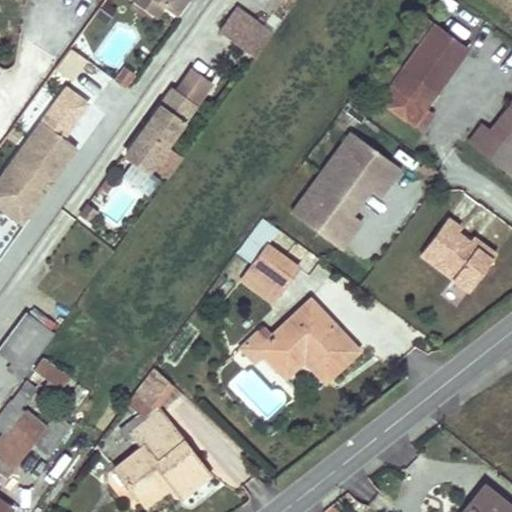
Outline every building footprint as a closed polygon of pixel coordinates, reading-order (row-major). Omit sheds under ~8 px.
[(168,6),(160,0),(137,0),(161,17),(168,6)] [(160,0),(168,6),(177,12),(186,0),(160,0)] [(219,29),(256,56),(274,31),(238,4),(219,29)] [(402,91),(413,75),(436,92),(467,50),(424,17),(380,77),(390,84),(378,100),(419,131),(431,115),(424,109),(424,108),(402,91)] [(191,64),(172,90),(195,106),(214,80),(191,64)] [(126,86),(137,73),(127,65),(116,78),(126,86)] [(436,92),(413,75),(402,91),(424,108),(436,92)] [(75,148),(62,138),(86,104),(65,88),(40,122),(5,171),(18,180),(2,202),(25,219),(76,148),(75,148)] [(172,90),(126,154),(148,171),(195,106),(172,90)] [(511,103),(492,130),(506,140),(511,131),(511,103)] [(511,131),(506,140),(492,130),(483,123),(470,141),(511,171),(511,131)] [(350,216),(369,190),(363,186),(371,175),(387,186),(399,169),(349,133),(290,214),(339,250),(351,234),(336,223),(344,212),(350,216)] [(433,156),(423,168),(432,175),(442,163),(433,156)] [(2,202),(18,180),(5,171),(0,177),(0,208),(21,224),(25,219),(2,202)] [(379,197),(387,186),(371,175),(363,186),(369,190),(379,197)] [(91,220),(97,212),(86,204),(80,213),(91,220)] [(359,223),(350,216),(344,212),(336,223),(351,234),(359,223)] [(262,218),(238,250),(255,262),(266,247),(278,230),(262,218)] [(444,218),(418,255),(467,290),(489,259),(466,242),(453,233),(457,228),(444,218)] [(466,242),(489,259),(493,253),(469,236),(466,242)] [(266,247),(255,262),(286,284),(297,268),(266,247)] [(286,284),(255,262),(241,281),(272,303),(286,284)] [(264,356),(278,372),(303,349),(309,355),(330,377),(357,352),(308,300),(268,339),(260,331),(242,349),(256,364),(264,356)] [(0,355),(0,356),(24,373),(49,339),(53,333),(29,316),(0,355)] [(43,357),(24,384),(36,393),(41,386),(57,397),(71,377),(62,372),(72,358),(56,347),(47,360),(43,357)] [(303,349),(278,372),(284,378),(304,360),(309,355),(303,349)] [(309,355),(304,360),(325,382),(330,377),(309,355)] [(170,386),(152,368),(134,392),(136,394),(148,402),(151,405),(153,404),(155,407),(170,386)] [(136,394),(127,406),(139,414),(148,402),(136,394)] [(0,414),(0,432),(5,436),(24,414),(9,403),(0,414)] [(113,470),(135,498),(164,477),(170,485),(180,498),(210,476),(155,407),(153,404),(151,405),(119,431),(126,440),(132,436),(141,448),(113,470)] [(0,472),(5,476),(43,429),(24,414),(5,436),(0,443),(0,472)] [(51,427),(37,445),(48,454),(62,436),(51,427)] [(511,485),(495,472),(482,488),(503,505),(511,493),(511,485)] [(164,477),(135,498),(142,506),(170,485),(164,477)] [(482,488),(462,511),(511,511),(503,505),(482,488)] [(0,511),(8,511),(10,511),(0,503),(0,511)]
